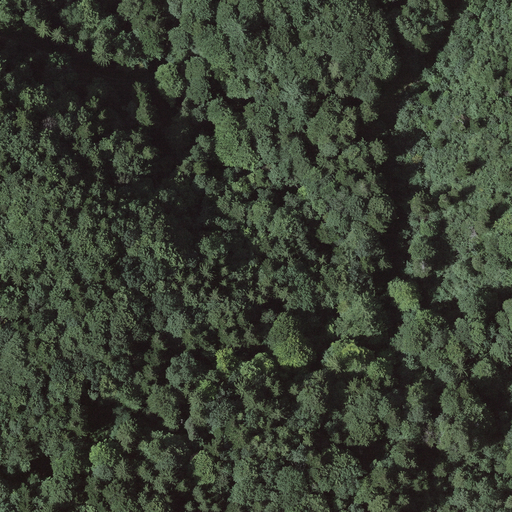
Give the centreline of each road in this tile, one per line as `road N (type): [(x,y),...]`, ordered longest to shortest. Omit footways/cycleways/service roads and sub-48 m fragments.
road 1 (track): [(467,0),(394,117),(398,241),(385,290),(338,318),(187,314),(0,500)]
road 2 (track): [(170,0),(163,57),(137,80),(0,34)]
